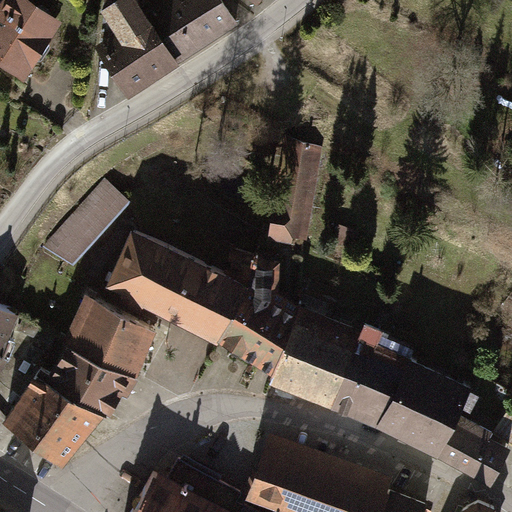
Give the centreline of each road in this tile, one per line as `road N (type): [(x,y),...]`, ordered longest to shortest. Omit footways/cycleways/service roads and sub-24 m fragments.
road 1 (residential): [(503,511),(480,489),(415,460),(243,406),(162,425),(111,452),(81,490),(77,511)]
road 2 (residential): [(0,232),(65,156),(214,71),(300,0)]
